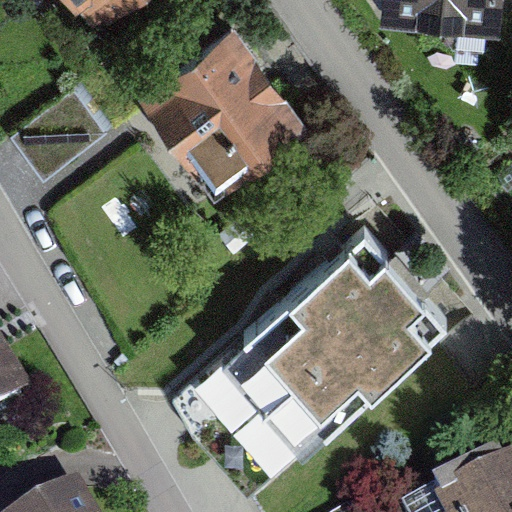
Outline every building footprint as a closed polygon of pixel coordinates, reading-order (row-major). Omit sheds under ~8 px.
[(120,0),(69,0),(88,24),(120,0)] [(511,0),(386,0),(384,19),(506,36),(511,0)] [(304,117),(242,19),(140,84),(203,181),(304,117)] [(50,176),(116,129),(81,82),(16,130),(50,176)] [(184,389),(216,425),(201,438),(248,492),(445,321),(366,231),(329,263),(317,249),(268,292),(280,306),(184,389)] [(0,412),(34,392),(0,337),(0,316),(4,314),(0,308),(0,412)] [(511,511),(511,462),(434,501),(439,511),(511,511)] [(95,511),(81,489),(42,511),(95,511)]
